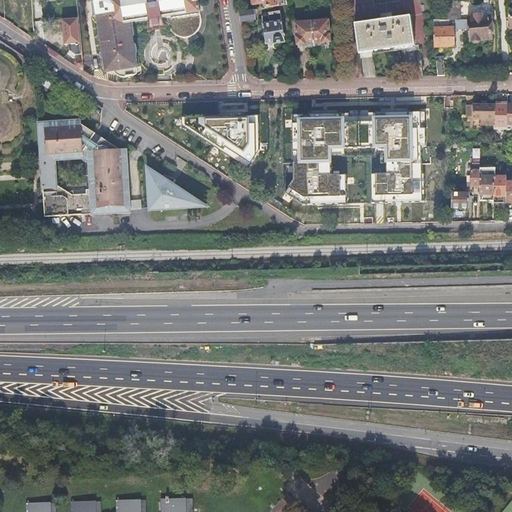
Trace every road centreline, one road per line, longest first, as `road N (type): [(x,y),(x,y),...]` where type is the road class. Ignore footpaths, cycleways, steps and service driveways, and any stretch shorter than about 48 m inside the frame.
road 1 (motorway): [(0,396),(511,458)]
road 2 (motorway): [(0,370),(511,399)]
road 3 (motorway): [(511,313),(0,322)]
road 4 (residential): [(511,228),(291,227),(116,111),(108,93)]
road 5 (residential): [(511,84),(240,92)]
road 6 (residential): [(240,92),(108,93)]
road 7 (residential): [(0,32),(108,93)]
